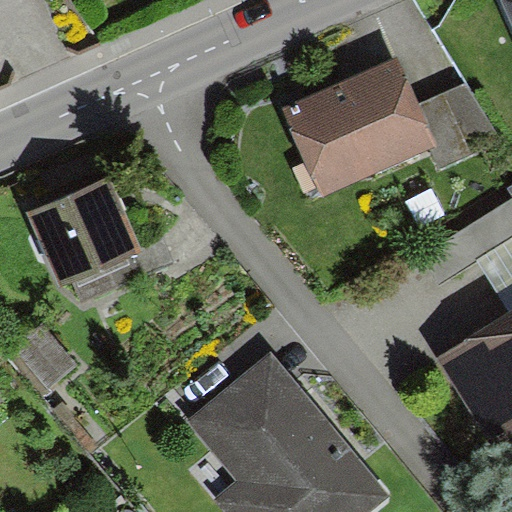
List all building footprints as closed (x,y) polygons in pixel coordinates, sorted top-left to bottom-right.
[(511,0),(502,0),(511,21),(511,0)] [(284,103),(317,186),(437,139),(410,71),(404,56),(284,103)] [(20,190),(53,285),(147,252),(128,196),(114,158),(20,190)] [(511,216),(503,202),(465,226),(511,297),(511,216)] [(487,414),(511,397),(511,297),(465,226),(431,248),(456,287),(440,297),(420,311),(487,414)] [(24,353),(51,387),(82,363),(55,328),(24,353)] [(192,417),(264,511),(354,511),(388,487),(329,409),(284,349),(192,417)]
